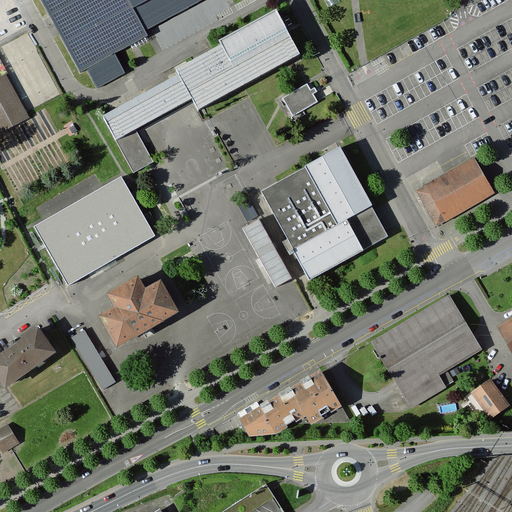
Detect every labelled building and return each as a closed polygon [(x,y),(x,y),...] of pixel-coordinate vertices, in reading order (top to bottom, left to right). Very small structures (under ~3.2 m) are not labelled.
[(40,0),(83,74),(151,37),(149,32),(206,0),(40,0)] [(300,57),(276,17),(177,70),(181,77),(105,117),(135,172),(147,166),(157,161),(140,130),(197,99),(203,112),(300,57)] [(0,76),(0,133),(29,119),(6,75),(1,78),(0,76)] [(320,100),(310,84),(285,99),(294,115),(320,100)] [(258,193),(307,279),(386,235),(338,147),(258,193)] [(475,160),(415,193),(426,213),(435,228),(494,196),(475,160)] [(120,179),(34,227),(66,284),(152,236),(120,179)] [(239,225),(273,286),(290,277),(256,216),(239,225)] [(137,285),(105,303),(111,314),(100,321),(116,350),(177,316),(160,287),(144,296),(137,285)] [(448,293),(369,339),(409,408),(447,385),(438,369),(478,346),(448,293)] [(511,314),(495,324),(511,352),(511,314)] [(72,333),(98,389),(113,382),(87,326),(72,333)] [(55,351),(39,330),(0,358),(0,377),(7,387),(55,351)] [(324,373),(246,421),(253,434),(283,431),(313,413),(316,419),(349,414),(324,373)] [(509,403),(489,378),(471,392),(491,418),(509,403)] [(10,426),(0,431),(0,450),(2,454),(20,443),(10,426)] [(286,511),(270,489),(268,485),(226,511),(286,511)]
